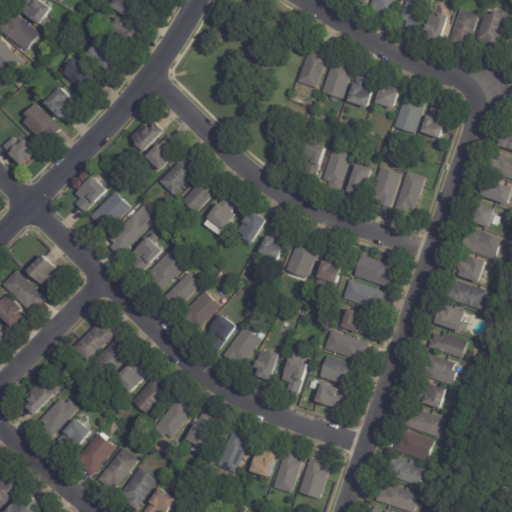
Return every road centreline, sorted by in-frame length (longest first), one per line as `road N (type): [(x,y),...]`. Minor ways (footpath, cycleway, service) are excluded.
road 1 (residential): [(289,0),(488,96),(340,511)]
road 2 (residential): [(0,183),(184,364),(261,410),(362,446)]
road 3 (residential): [(433,258),(309,215),(143,85)]
road 4 (residential): [(0,238),(129,107),(195,0)]
road 5 (residential): [(0,432),(100,282)]
